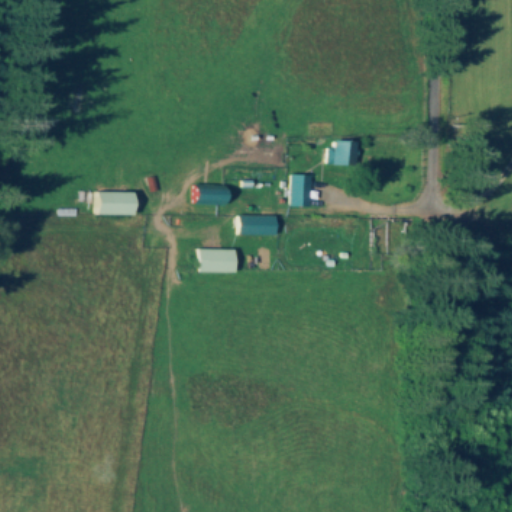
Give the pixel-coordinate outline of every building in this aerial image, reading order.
[(346,144),(319,144),(319,168),(346,168),(346,144)] [(282,208),(302,208),(302,176),(282,176),(282,208)] [(183,206),(216,206),(216,186),(183,186),(183,206)] [(126,193),(86,193),(86,215),(126,215),(126,193)] [(230,236),(268,236),(268,216),(230,216),(230,236)] [(229,273),(229,250),(189,250),(189,273),(229,273)]
